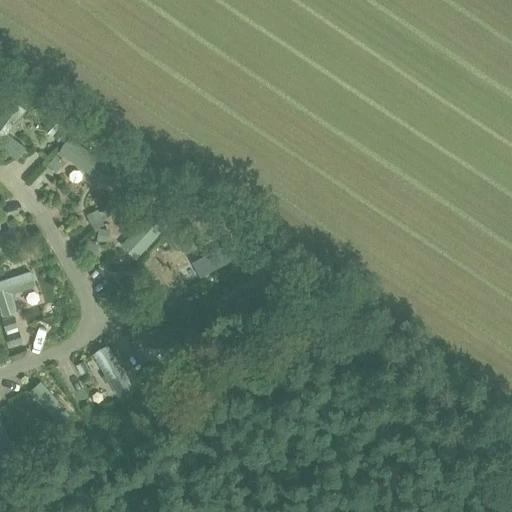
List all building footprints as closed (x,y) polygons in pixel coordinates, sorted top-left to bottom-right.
[(26,145),(8,131),(25,109),(13,99),(0,115),(0,141),(18,155),(26,145)] [(106,164),(76,141),(65,155),(95,178),(106,164)] [(176,216),(162,202),(120,243),(134,258),(176,216)] [(205,243),(197,230),(166,249),(174,262),(205,243)] [(231,298),(258,287),(263,298),(275,293),(264,265),(225,281),(231,298)] [(0,315),(31,307),(25,288),(36,285),(32,269),(0,278),(0,315)] [(181,343),(179,325),(131,329),(133,347),(181,343)] [(131,382),(107,344),(93,353),(118,391),(131,382)] [(69,407),(41,380),(30,391),(58,418),(69,407)] [(0,456),(16,449),(0,417),(0,456)]
